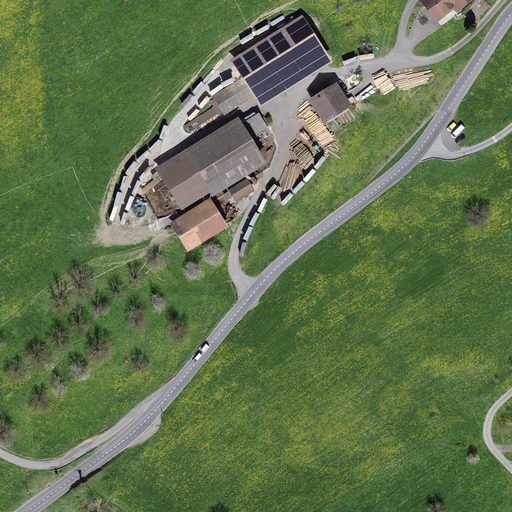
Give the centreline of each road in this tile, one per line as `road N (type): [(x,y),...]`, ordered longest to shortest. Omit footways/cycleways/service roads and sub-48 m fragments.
road 1 (secondary): [(26,511),(123,441),(288,255),(409,161),(511,12)]
road 2 (track): [(390,60),(438,57),(501,0)]
